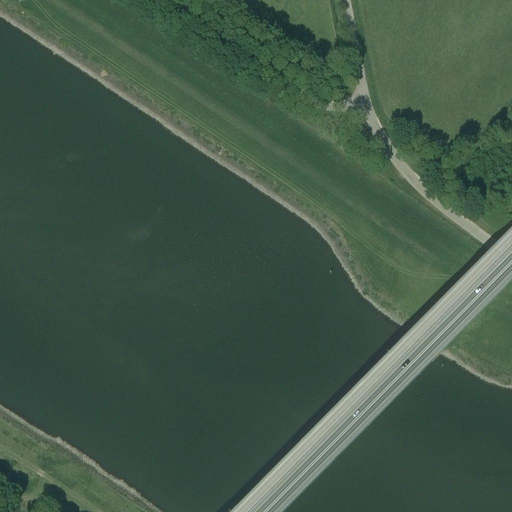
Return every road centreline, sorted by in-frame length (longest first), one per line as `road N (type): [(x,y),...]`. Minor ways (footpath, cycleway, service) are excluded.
road 1 (unclassified): [(240,511),(511,237)]
road 2 (primary): [(264,511),(511,261)]
road 3 (unclassified): [(365,99),(313,102),(162,0)]
road 4 (unclassified): [(511,258),(404,170),(365,99)]
